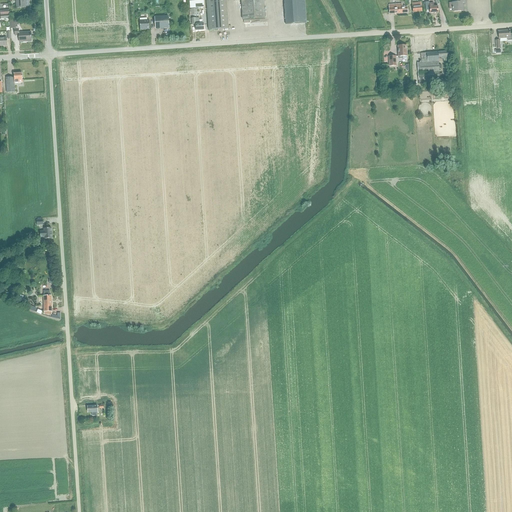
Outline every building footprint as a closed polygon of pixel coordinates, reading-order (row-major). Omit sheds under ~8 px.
[(204,0),(189,1),(190,8),(204,8),(204,0)] [(226,0),(206,0),(209,30),(229,29),(226,0)] [(264,0),(241,0),(243,21),(265,19),(264,0)] [(284,0),(285,16),(286,25),(307,23),(304,0),(284,0)] [(452,3),(449,3),(450,9),(453,9),(453,12),(463,11),(462,7),(461,3),(465,3),(464,0),(457,0),(457,2),(452,3)] [(421,2),(412,3),(413,13),(422,12),(421,2)] [(438,13),(438,7),(434,7),(434,3),(429,4),(429,2),(425,2),(426,11),(430,10),(430,13),(438,13)] [(402,8),(402,4),(389,5),(389,14),(407,13),(407,7),(402,8)] [(168,16),(155,17),(156,29),(169,28),(168,16)] [(149,21),(147,21),(147,18),(140,19),(140,21),(140,30),(150,30),(149,21)] [(196,24),(196,31),(204,30),(203,24),(199,24),(199,18),(192,18),(192,25),(196,24)] [(20,42),(25,42),(25,41),(31,41),(31,32),(19,33),(19,29),(15,30),(15,36),(19,36),(20,42)] [(510,34),(510,31),(498,31),(499,39),(507,38),(507,40),(508,41),(511,40),(511,34),(510,34)] [(398,57),(399,56),(399,59),(407,59),(406,46),(398,46),(398,57)] [(449,61),(448,52),(421,53),(422,63),(417,63),(418,73),(437,72),(439,72),(439,64),(438,58),(441,58),(441,59),(443,59),(443,62),(449,61)] [(418,74),(418,83),(440,82),(439,72),(437,72),(418,74)] [(6,78),(7,93),(15,92),(14,83),(22,82),(22,74),(14,74),(14,77),(6,78)] [(52,238),(51,228),(44,229),(44,231),(40,232),(41,238),(45,237),(45,239),(52,238)] [(44,291),(44,314),(52,314),(51,296),(50,296),(50,291),(44,291)] [(88,413),(92,413),(92,416),(98,416),(97,406),(88,406),(88,413)]
